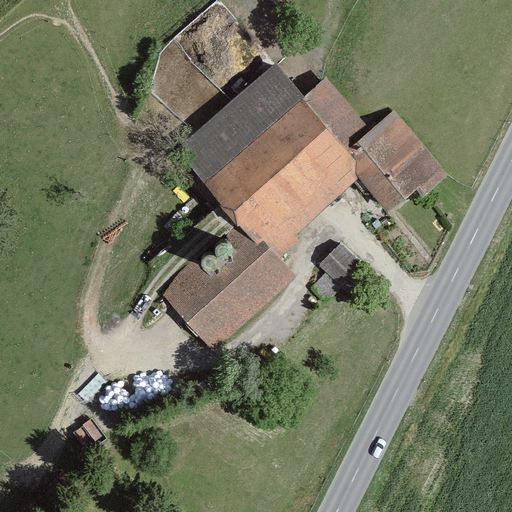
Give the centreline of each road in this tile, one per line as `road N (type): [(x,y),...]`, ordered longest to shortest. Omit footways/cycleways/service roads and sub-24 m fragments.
road 1 (unknown): [(433,317),(360,237),(333,226),(309,242),(294,297),(245,340),(185,359),(124,348)]
road 2 (secondary): [(511,160),(336,511)]
